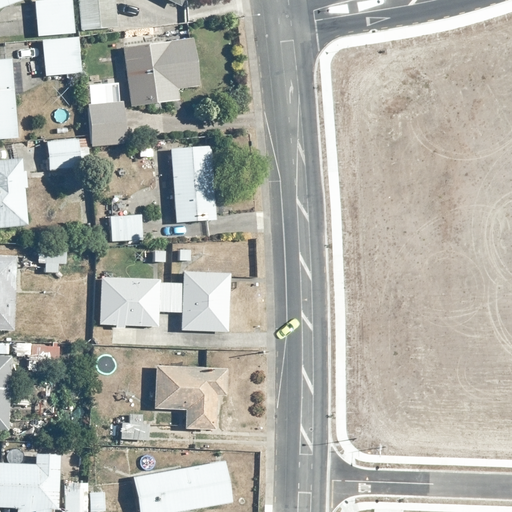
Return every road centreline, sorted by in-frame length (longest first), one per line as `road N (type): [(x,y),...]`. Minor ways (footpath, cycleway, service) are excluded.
road 1 (tertiary): [(307,479),(304,207),(288,25)]
road 2 (residential): [(307,479),(511,486)]
road 3 (tertiary): [(288,25),(408,0)]
